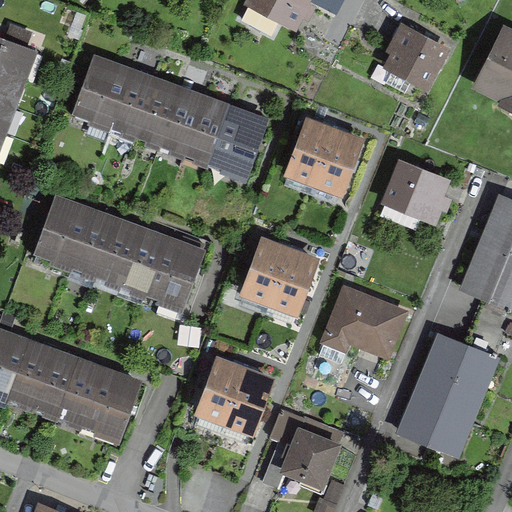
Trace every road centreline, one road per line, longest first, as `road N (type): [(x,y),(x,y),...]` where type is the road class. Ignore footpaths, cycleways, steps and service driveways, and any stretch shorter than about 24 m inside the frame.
road 1 (residential): [(341,511),(478,176)]
road 2 (residential): [(131,511),(0,461)]
road 3 (unknown): [(120,507),(172,386)]
